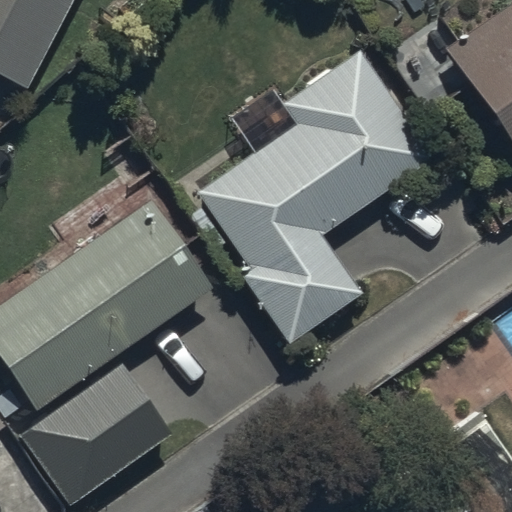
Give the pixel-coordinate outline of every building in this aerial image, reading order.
[(0,0),(0,64),(23,77),(63,0),(0,0)] [(511,0),(498,0),(445,38),(511,130),(511,0)] [(432,148),(359,43),(281,95),(294,114),(193,184),(248,262),(240,268),(285,333),(359,281),(320,226),(432,148)] [(209,278),(146,188),(0,289),(0,348),(35,399),(209,278)] [(171,424),(119,353),(20,425),(72,496),(171,424)] [(493,511),(511,511),(511,452),(477,403),(437,432),(493,511)] [(216,511),(206,498),(185,511),(216,511)]
